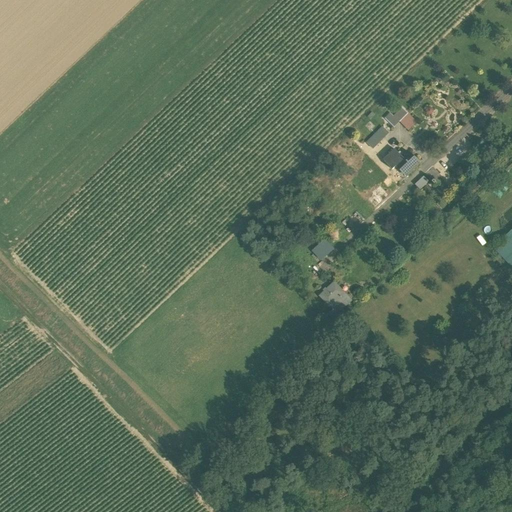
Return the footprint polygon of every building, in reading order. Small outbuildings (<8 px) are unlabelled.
[(395,116),(392,113),(386,120),(396,129),(401,124),(409,132),(418,122),(402,108),(395,116)] [(385,128),(369,144),(376,150),(391,135),(385,128)] [(412,171),(400,158),(394,163),(388,156),(376,167),(385,176),(389,173),(399,183),(412,171)] [(426,179),(416,188),(421,193),(431,185),(426,179)] [(511,231),(491,249),(511,270),(511,231)] [(325,237),(311,250),(321,261),(335,248),(325,237)] [(336,285),(330,291),(339,300),(345,294),(336,285)] [(339,300),(330,291),(327,294),(336,303),(339,300)] [(327,294),(315,305),(324,314),(329,309),(336,303),(327,294)] [(329,309),(338,319),(354,303),(345,294),(339,300),(336,303),(329,309)] [(338,319),(329,309),(324,314),(322,316),(334,329),(341,322),(338,319)]
